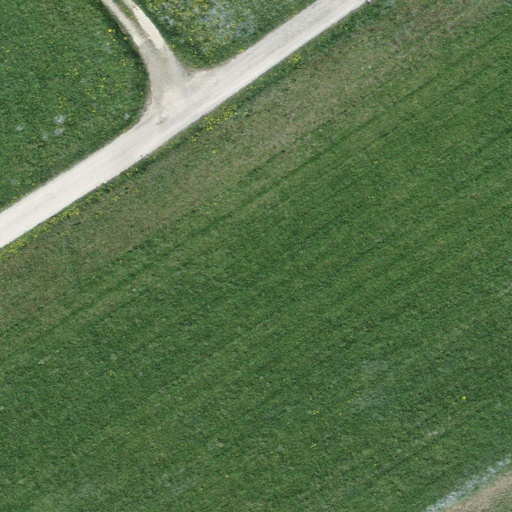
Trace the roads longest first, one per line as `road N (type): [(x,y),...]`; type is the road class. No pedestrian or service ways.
road 1 (track): [(0,232),(350,0)]
road 2 (track): [(167,125),(157,56),(117,0)]
